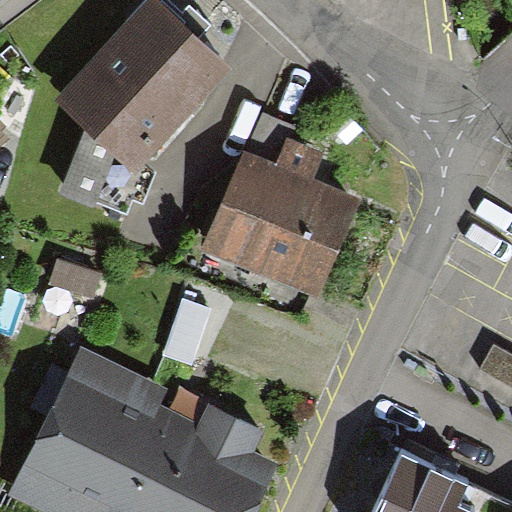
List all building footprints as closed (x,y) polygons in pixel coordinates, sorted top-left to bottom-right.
[(178,0),(133,0),(56,84),(89,110),(60,179),(129,208),(134,193),(146,198),(156,162),(144,154),(234,51),(178,0)] [(222,180),(198,241),(322,289),(363,183),(317,166),(326,142),(287,127),(291,115),(260,104),(230,183),(222,180)] [(63,238),(49,277),(93,294),(108,255),(63,238)] [(212,310),(183,300),(164,355),(193,365),(212,310)] [(171,381),(82,339),(11,487),(63,511),(103,511),(108,503),(126,511),(250,511),(281,449),(259,438),(269,418),(211,390),(199,415),(163,397),(171,381)] [(511,354),(494,344),(481,367),(511,384),(511,354)] [(437,468),(402,452),(373,511),(477,511),(479,510),(462,502),(471,484),(437,468)]
